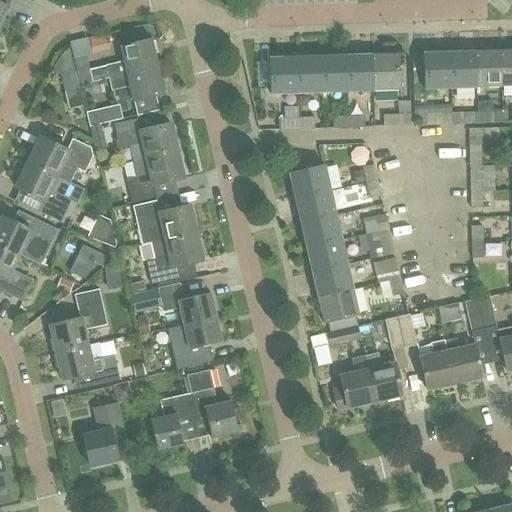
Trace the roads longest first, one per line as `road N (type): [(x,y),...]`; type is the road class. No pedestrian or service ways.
road 1 (residential): [(299,486),(217,139)]
road 2 (residential): [(190,21),(484,0)]
road 3 (residential): [(0,96),(22,50),(49,19),(157,0)]
road 4 (residential): [(46,511),(22,384),(0,325)]
road 5 (residential): [(217,139),(408,132)]
road 6 (residential): [(355,473),(511,438)]
road 7 (residential): [(217,139),(190,21)]
